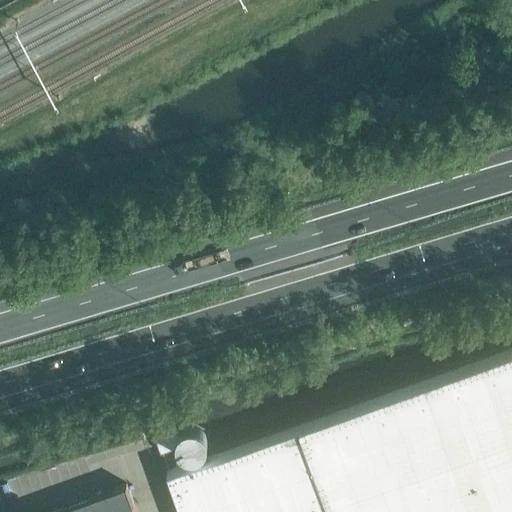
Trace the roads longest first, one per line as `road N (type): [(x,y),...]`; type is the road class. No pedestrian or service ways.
road 1 (motorway): [(511,178),(0,332)]
road 2 (motorway): [(0,384),(511,231)]
